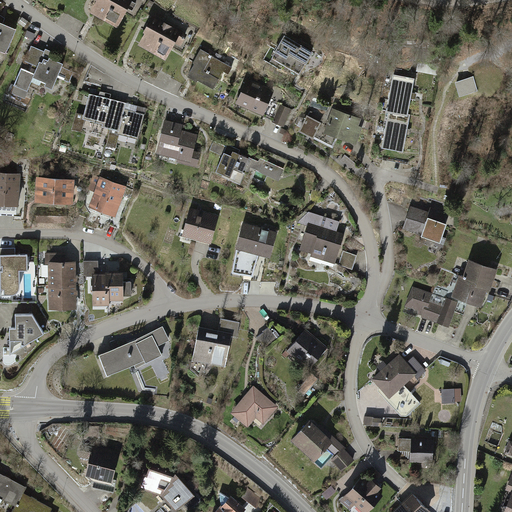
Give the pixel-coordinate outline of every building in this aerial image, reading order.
[(131,0),(95,0),(89,12),(118,26),(131,0)] [(7,20),(0,15),(0,51),(1,52),(5,51),(9,53),(19,29),(5,24),(7,20)] [(190,35),(153,17),(139,45),(168,59),(176,45),(184,48),(190,35)] [(311,53),(283,37),(270,60),(298,76),(311,53)] [(56,51),(33,43),(26,63),(33,65),(30,72),(22,69),(16,87),(30,93),(35,78),(50,84),(49,86),(55,89),(65,64),(53,60),(56,51)] [(228,64),(201,50),(189,75),(216,89),(228,64)] [(416,79),(395,76),(385,148),(406,151),(416,79)] [(473,77),(455,83),(460,97),(478,91),(473,77)] [(276,91),(248,79),(237,104),(265,116),(276,91)] [(145,108),(92,95),(86,119),(106,124),(105,127),(139,135),(145,108)] [(292,110),(280,105),(273,122),(285,127),(292,110)] [(364,117),(332,108),(324,131),(357,141),(364,117)] [(314,133),(321,118),(307,112),(300,126),(314,133)] [(189,123),(167,118),(159,152),(180,157),(179,163),(200,168),(203,153),(199,152),(202,141),(186,137),(189,123)] [(214,142),(211,149),(223,154),(216,171),(240,181),(245,171),(250,173),(251,170),(279,182),(285,169),(260,158),(258,161),(239,153),(240,150),(228,145),(227,147),(214,142)] [(23,174),(0,172),(0,203),(21,205),(23,174)] [(127,186),(101,176),(90,207),(116,216),(127,186)] [(78,179),(39,177),(38,201),(77,203),(78,179)] [(430,212),(412,206),(405,229),(424,234),(423,237),(445,244),(454,214),(431,207),(430,212)] [(222,216),(191,207),(183,234),(214,243),(222,216)] [(68,210),(36,210),(36,222),(68,222),(68,210)] [(280,232),(245,223),(238,250),(273,258),(280,232)] [(339,264),(347,234),(309,223),(302,250),(314,253),(313,257),(339,264)] [(354,266),(357,253),(343,249),(339,262),(354,266)] [(66,253),(46,253),(46,272),(51,271),(51,308),(78,308),(78,262),(66,262),(66,253)] [(30,254),(3,255),(4,295),(16,294),(21,292),(23,288),(23,269),(31,269),(30,254)] [(100,260),(85,261),(86,284),(94,284),(94,303),(113,303),(113,299),(127,299),(127,271),(100,271),(100,260)] [(499,270),(470,261),(465,277),(460,275),(452,298),(482,307),(487,291),(491,292),(499,270)] [(458,303),(413,289),(407,307),(424,312),(423,317),(450,326),(458,303)] [(47,332),(35,314),(19,315),(20,328),(13,328),(16,353),(47,332)] [(220,330),(200,326),(193,362),(228,369),(234,337),(238,337),(240,323),(222,320),(220,330)] [(330,347),(307,329),(289,351),(312,369),(330,347)] [(153,334),(103,355),(111,373),(148,357),(150,361),(162,356),(153,334)] [(408,361),(402,354),(375,379),(392,397),(416,374),(418,377),(427,369),(414,355),(408,361)] [(280,408),(255,386),(232,412),(250,428),(258,418),(265,424),(280,408)] [(462,389),(444,390),(444,403),(462,402),(462,389)] [(407,416),(421,403),(411,391),(396,405),(407,416)] [(336,440),(313,419),(294,439),(317,460),(336,440)] [(437,441),(412,440),(411,463),(436,464),(437,441)] [(113,483),(120,452),(84,444),(81,458),(91,460),(87,477),(113,483)] [(343,469),(355,459),(344,447),(332,457),(343,469)] [(176,511),(177,511),(199,493),(177,473),(152,464),(149,475),(146,474),(141,490),(163,497),(176,511)] [(0,473),(0,500),(1,499),(17,507),(24,493),(28,488),(0,473)] [(371,484),(365,478),(342,501),(353,511),(358,507),(363,511),(370,511),(384,498),(380,493),(385,489),(375,480),(371,484)] [(24,493),(17,507),(14,511),(57,511),(59,511),(24,493)] [(431,511),(414,494),(395,511),(431,511)] [(242,511),(246,509),(230,495),(215,511),(242,511)]
